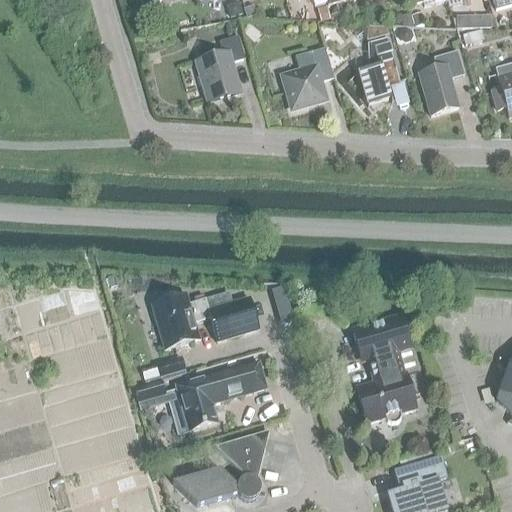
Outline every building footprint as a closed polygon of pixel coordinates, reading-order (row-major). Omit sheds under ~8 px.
[(139,0),(142,8),(171,0),(139,0)] [(324,0),(327,9),(343,4),(342,0),(324,0)] [(432,0),(410,0),(413,8),(433,2),(432,0)] [(511,0),(491,0),(495,13),(511,8),(511,0)] [(230,20),(243,16),(239,4),(226,8),(230,20)] [(341,24),(347,14),(336,8),(330,18),(341,24)] [(415,30),(424,27),(420,15),(411,18),(415,30)] [(414,28),(410,16),(399,20),(403,31),(414,28)] [(456,32),(491,31),(491,18),(456,19),(456,32)] [(389,37),(386,30),(367,29),(366,43),(389,37)] [(244,62),(237,39),(218,45),(222,59),(196,66),(207,106),(239,97),(231,66),(244,62)] [(400,88),(387,41),(367,47),(368,73),(357,75),(364,98),(362,100),(365,105),(367,110),(369,110),(372,114),(381,106),(390,104),(387,92),(400,88)] [(333,82),(324,52),(294,60),(298,76),(282,81),(291,114),(324,104),(319,86),(333,82)] [(464,79),(456,54),(433,61),(436,73),(418,78),(430,120),(458,112),(449,83),(464,79)] [(511,66),(505,69),(508,80),(497,83),(500,93),(491,95),(496,114),(505,112),(508,122),(511,120),(511,66)] [(194,327),(209,322),(216,346),(258,333),(249,302),(232,307),(228,296),(188,308),(185,298),(150,308),(164,355),(199,344),(194,327)] [(359,360),(365,358),(373,386),(355,392),(366,427),(385,422),(389,426),(394,426),(398,423),(400,417),(415,413),(405,377),(404,377),(397,356),(410,352),(400,319),(351,333),(359,360)] [(185,377),(180,360),(155,367),(160,384),(185,377)] [(511,365),(508,369),(495,404),(510,417),(511,417),(511,365)] [(265,393),(258,366),(175,390),(188,436),(217,428),(212,408),(265,393)] [(166,405),(160,385),(133,393),(139,412),(166,405)] [(256,485),(268,436),(213,452),(244,482),(241,483),(238,486),(236,490),(218,473),(171,487),(195,510),(236,498),(237,500),(239,502),(240,503),(242,504),(244,505),(246,505),(248,505),(250,505),(252,504),(254,503),(256,502),(257,500),(258,499),(259,497),(259,495),(259,492),(259,490),(258,488),(257,487),(256,485)] [(447,482),(440,460),(392,475),(398,492),(402,491),(404,495),(387,500),(391,511),(445,511),(446,511),(444,511),(436,486),(447,482)]
